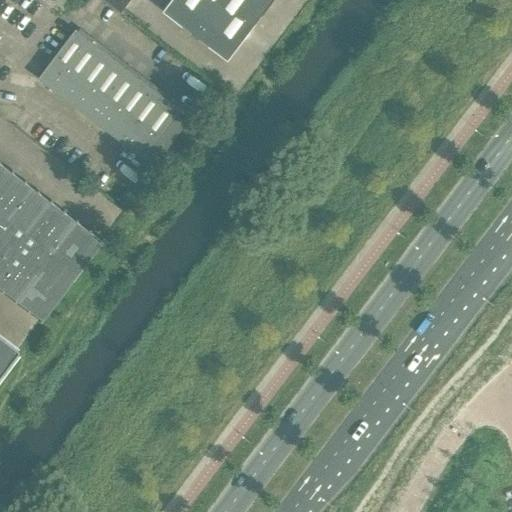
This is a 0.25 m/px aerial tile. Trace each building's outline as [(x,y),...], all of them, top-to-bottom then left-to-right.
[(102,0),(121,14),(131,0),(102,0)] [(228,60),(273,0),(171,0),(163,11),(228,60)] [(182,110),(77,31),(75,29),(49,63),(38,79),(144,159),(182,110)] [(39,321),(102,239),(100,238),(99,240),(87,231),(89,229),(87,228),(86,230),(74,221),(76,219),(75,218),(73,220),(61,211),(63,209),(62,208),(60,210),(49,201),(50,200),(49,198),(47,201),(35,192),(37,190),(36,189),(34,191),(23,182),(24,180),(23,179),(21,181),(10,172),(11,170),(10,169),(8,171),(0,165),(0,288),(0,289),(0,291),(0,292),(2,290),(13,299),(12,301),(13,302),(15,299),(26,308),(25,311),(26,312),(27,310),(39,319),(38,320),(39,321)] [(0,372),(17,351),(0,338),(0,372)]
